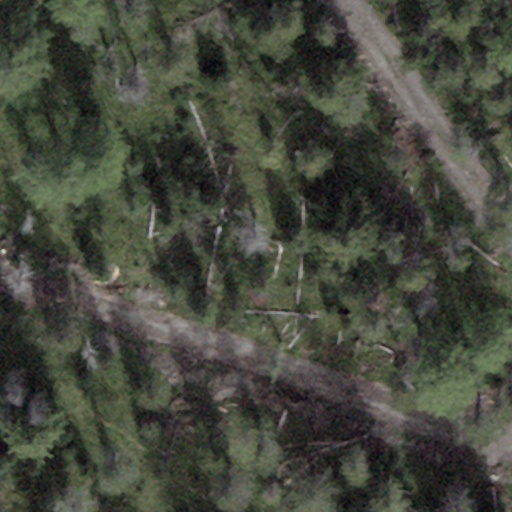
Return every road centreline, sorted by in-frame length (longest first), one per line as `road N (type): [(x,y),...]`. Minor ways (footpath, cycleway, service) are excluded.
road 1 (track): [(0,280),(93,316),(328,375),(487,447),(511,448)]
road 2 (track): [(337,0),(511,212)]
